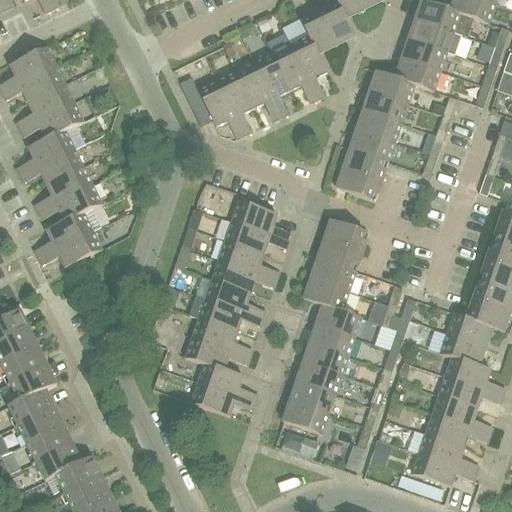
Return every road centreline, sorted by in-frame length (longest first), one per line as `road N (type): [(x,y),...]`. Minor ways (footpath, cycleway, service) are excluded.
road 1 (residential): [(447,246),(317,204),(283,180),(216,156),(173,157)]
road 2 (residential): [(116,363),(123,313),(173,157)]
road 3 (residential): [(83,364),(75,381),(99,430),(120,445),(151,511)]
road 4 (residential): [(83,364),(0,216)]
road 5 (residential): [(183,511),(116,363)]
road 6 (residential): [(133,62),(271,0)]
